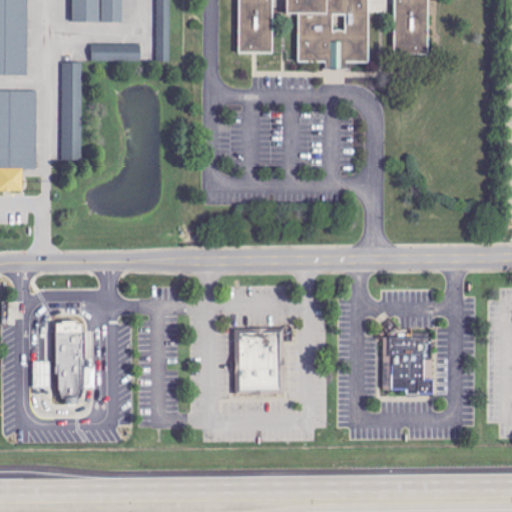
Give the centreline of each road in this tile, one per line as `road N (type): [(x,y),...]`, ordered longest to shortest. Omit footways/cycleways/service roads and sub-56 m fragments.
road 1 (primary): [(511,485),(0,490)]
road 2 (residential): [(511,258),(0,261)]
